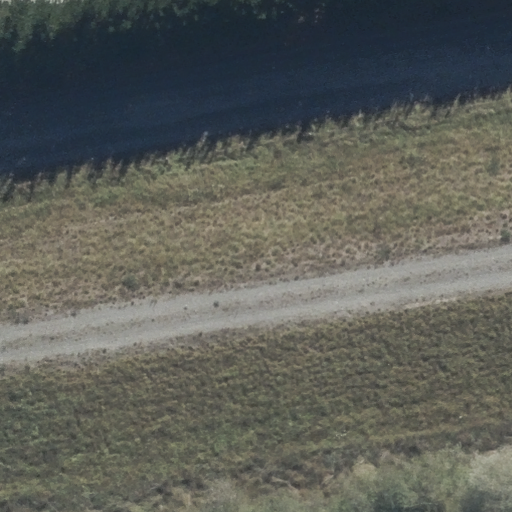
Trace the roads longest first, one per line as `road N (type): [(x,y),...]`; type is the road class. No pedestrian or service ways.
road 1 (unclassified): [(0,145),(511,56)]
road 2 (track): [(511,286),(0,369)]
